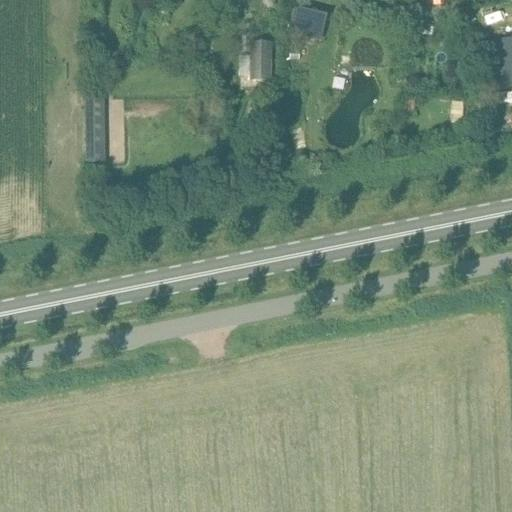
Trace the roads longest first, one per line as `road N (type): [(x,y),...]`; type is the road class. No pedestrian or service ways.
road 1 (unclassified): [(0,365),(511,262)]
road 2 (primary): [(0,313),(511,211)]
road 3 (unclassified): [(323,0),(428,13),(511,9)]
